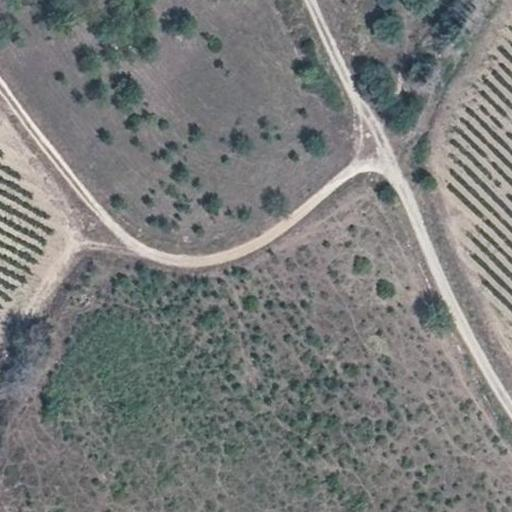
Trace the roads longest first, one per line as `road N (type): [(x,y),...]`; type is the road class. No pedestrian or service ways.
road 1 (track): [(0,86),(117,229),(170,253),(198,255),(252,239),(387,152)]
road 2 (track): [(511,410),(449,299),(387,152)]
road 3 (track): [(399,176),(487,0)]
road 4 (track): [(387,152),(309,0)]
